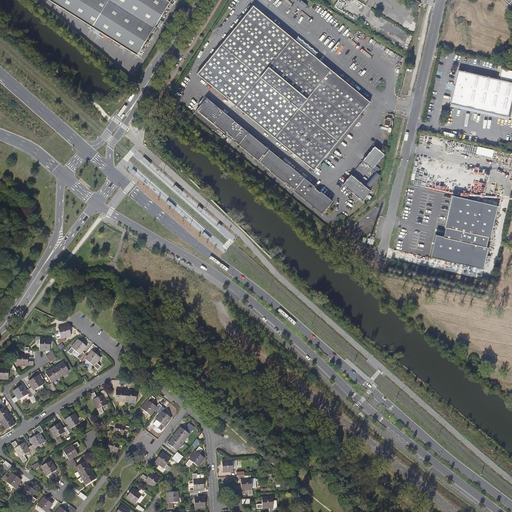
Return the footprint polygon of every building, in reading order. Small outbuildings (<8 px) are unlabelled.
[(50,0),(137,54),(170,1),(170,0),(50,0)] [(420,2),(416,0),(413,6),(411,8),(413,9),(412,11),(416,13),(419,7),(418,6),(420,2)] [(372,102),(316,57),(318,54),(299,38),(296,41),(254,6),(197,74),(315,171),(372,102)] [(459,71),(451,104),(508,118),(511,102),(511,72),(502,70),(500,81),(459,71)] [(335,202),(210,99),(200,110),(325,214),(335,202)] [(492,157),(494,149),(478,145),(476,153),(492,157)] [(362,161),(372,169),(384,155),(374,146),(362,161)] [(376,173),(365,186),(368,189),(379,175),(376,173)] [(368,189),(365,186),(350,174),(342,184),(362,201),(370,191),(368,189)] [(495,205),(483,202),(452,195),(444,228),(445,228),(443,236),(439,235),(436,246),(433,245),(430,257),(483,269),(488,248),(488,247),(486,247),(488,237),(490,237),(498,206),(497,206),(495,205)] [(65,337),(72,335),(69,324),(58,327),(61,338),(58,339),(59,342),(66,340),(65,337)] [(50,340),(40,339),(39,350),(50,350),(50,340)] [(77,357),(80,360),(85,354),(82,352),(87,346),(78,339),(68,352),(71,355),(75,351),(80,355),(77,357)] [(32,355),(32,351),(24,351),(24,354),(18,354),(17,365),(34,365),(34,361),(28,361),(28,355),(32,355)] [(88,357),(85,354),(80,360),(83,362),(86,359),(99,370),(101,366),(97,363),(101,358),(93,351),(88,357)] [(63,362),(54,367),(60,376),(69,370),(63,362)] [(51,382),(60,376),(54,367),(45,373),(51,382)] [(0,378),(8,379),(8,369),(0,368),(0,378)] [(33,387),(29,389),(34,395),(37,393),(35,390),(38,388),(43,385),(44,384),(38,375),(29,381),(33,387)] [(16,396),(12,399),(14,403),(28,394),(30,398),(34,395),(29,389),(26,391),(22,385),(13,391),(16,396)] [(105,399),(108,397),(105,390),(102,392),(103,396),(97,398),(95,393),(91,395),(100,415),(104,413),(102,408),(108,406),(105,399)] [(115,401),(126,401),(127,391),(116,390),(115,401)] [(137,392),(127,391),(126,401),(136,402),(137,392)] [(154,410),(158,412),(162,406),(159,404),(157,407),(151,403),(154,398),(151,396),(141,409),(150,415),(154,410)] [(165,408),(162,406),(158,412),(161,414),(154,424),(159,428),(158,429),(162,431),(171,418),(163,412),(165,408)] [(0,409),(0,421),(9,416),(3,407),(0,409)] [(69,426),(66,428),(70,434),(73,432),(71,429),(85,420),(83,417),(78,420),(72,410),(68,412),(71,416),(65,420),(69,426)] [(14,426),(9,416),(0,421),(0,422),(5,431),(14,426)] [(109,432),(107,435),(114,438),(116,434),(123,436),(125,430),(130,432),(131,428),(111,421),(109,425),(115,427),(112,433),(109,432)] [(67,436),(70,434),(66,428),(63,430),(59,424),(50,430),(59,444),(62,442),(59,437),(65,433),(67,436)] [(181,427),(175,436),(183,442),(190,434),(181,427)] [(34,444),(30,446),(34,453),(38,451),(36,448),(45,442),(37,428),(33,431),(36,435),(30,439),(34,444)] [(113,441),(114,438),(107,435),(106,439),(110,440),(108,447),(103,446),(101,450),(114,454),(112,459),(115,460),(121,444),(113,441)] [(176,451),(183,442),(175,436),(168,445),(176,451)] [(31,455),(34,453),(30,446),(27,448),(24,443),(18,446),(15,442),(12,444),(23,462),(27,460),(24,455),(29,452),(31,455)] [(66,461),(68,465),(74,461),(72,458),(78,454),(75,448),(80,445),(78,442),(64,450),(69,459),(66,461)] [(186,464),(189,466),(193,462),(198,466),(204,457),(199,453),(203,449),(200,446),(186,464)] [(170,459),(162,453),(155,462),(168,472),(171,468),(166,465),(170,459)] [(42,467),(50,480),(54,478),(51,473),(56,470),(51,461),(42,467)] [(76,467),(81,476),(90,470),(85,461),(76,467)] [(223,472),(233,471),(233,470),(233,461),(222,462),(223,472)] [(96,479),(90,470),(81,476),(87,485),(96,479)] [(148,478),(143,474),(141,478),(154,487),(160,479),(152,473),(148,478)] [(10,496),(13,498),(20,489),(17,486),(21,481),(12,474),(8,479),(4,476),(1,479),(14,489),(10,496)] [(190,491),(190,494),(198,494),(198,490),(204,490),(204,475),(197,475),(197,474),(193,474),(194,491),(190,491)] [(245,479),(244,475),(237,476),(237,480),(241,479),(241,486),(236,487),(236,491),(249,490),(249,496),(253,495),(253,488),(252,479),(245,479)] [(21,494),(34,504),(36,500),(31,497),(35,492),(27,485),(23,491),(20,489),(13,498),(16,500),(21,494)] [(135,505),(146,491),(142,488),(139,492),(134,488),(127,498),(135,505)] [(166,493),(168,509),(174,509),(173,503),(180,503),(179,492),(166,493)] [(198,498),(198,494),(190,494),(190,498),(194,498),(195,508),(206,508),(205,497),(198,498)] [(269,508),(269,511),(275,511),(275,508),(277,508),(276,501),(273,501),(272,497),(262,498),(262,505),(257,505),(257,509),(269,508)] [(51,511),(52,511),(49,509),(52,504),(44,498),(37,506),(45,511),(51,511)]
